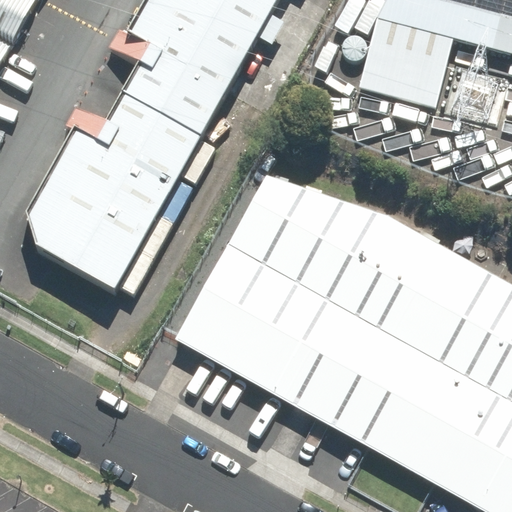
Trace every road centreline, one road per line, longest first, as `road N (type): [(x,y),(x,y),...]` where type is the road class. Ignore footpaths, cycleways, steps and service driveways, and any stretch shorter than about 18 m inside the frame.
road 1 (unclassified): [(0,377),(246,511)]
road 2 (unknown): [(0,170),(91,0)]
